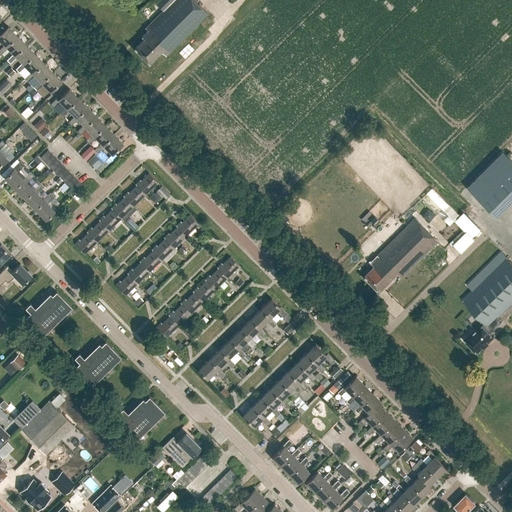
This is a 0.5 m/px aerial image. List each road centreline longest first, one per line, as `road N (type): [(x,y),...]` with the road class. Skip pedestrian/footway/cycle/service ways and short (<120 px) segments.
road 1 (residential): [(469,472),(149,145)]
road 2 (residential): [(307,511),(38,254)]
road 3 (residential): [(149,145),(6,0)]
road 4 (residential): [(38,254),(149,145)]
